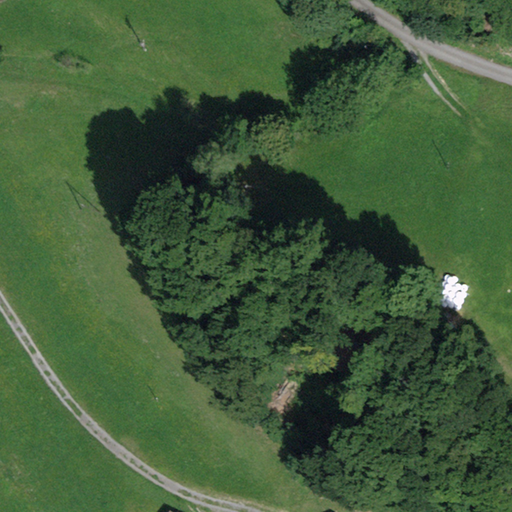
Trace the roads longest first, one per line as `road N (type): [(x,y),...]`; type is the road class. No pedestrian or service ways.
road 1 (track): [(0,304),(82,420),(123,456),(168,486),(241,511)]
road 2 (track): [(511,76),(459,62),(364,0)]
